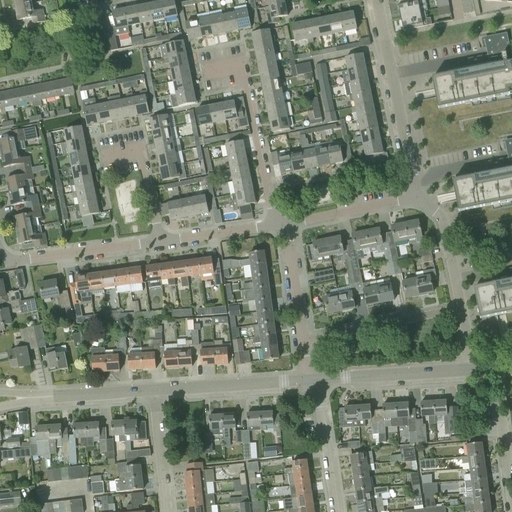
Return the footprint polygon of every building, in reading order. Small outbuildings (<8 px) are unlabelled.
[(174,0),(173,0),(161,2),(165,19),(178,16),(174,0)] [(196,0),(194,1),(195,5),(203,3),(205,15),(209,14),(206,2),(207,2),(206,0),(196,0)] [(420,12),(417,0),(414,0),(398,4),(400,13),(401,13),(401,17),(420,13),(420,12)] [(449,6),(447,0),(435,0),(438,9),(441,8),(449,6)] [(161,2),(149,5),(152,22),(165,19),(161,2)] [(32,4),(15,8),(17,21),(31,18),(33,24),(45,22),(43,10),(33,12),(32,4)] [(285,4),(269,7),(270,13),(267,14),(269,25),(280,23),(279,18),(287,16),(285,4)] [(149,5),(137,7),(140,24),(152,22),(149,5)] [(449,6),(441,8),(443,16),(451,14),(449,6)] [(137,7),(125,10),(128,26),(140,24),(137,7)] [(128,26),(125,10),(112,12),(115,28),(113,29),(114,33),(107,34),(111,52),(118,50),(115,36),(129,33),(128,26)] [(248,11),(235,14),(238,31),(251,28),(248,11)] [(59,12),(50,13),(52,20),(60,18),(59,12)] [(426,19),(425,12),(420,12),(420,13),(401,17),(402,21),(401,21),(403,31),(423,27),(422,20),(426,19)] [(354,13),(342,15),(345,32),(357,30),(354,13)] [(235,14),(223,16),(226,33),(238,31),(235,14)] [(342,15),(329,18),(333,35),(345,32),(342,15)] [(223,16),(210,19),(214,36),(226,33),(223,16)] [(329,18),(317,20),(320,37),(333,35),(329,18)] [(210,19),(198,22),(201,38),(214,36),(210,19)] [(304,23),(308,40),(309,44),(314,43),(313,39),(320,37),(317,20),(304,23)] [(201,38),(198,22),(185,24),(189,41),(201,38)] [(295,42),(308,40),(304,23),(291,25),(295,42)] [(252,34),(255,46),(275,42),(274,36),(270,37),(269,30),(252,34)] [(155,34),(156,38),(157,42),(169,40),(168,35),(162,37),(161,33),(155,34)] [(481,40),(483,49),(488,48),(492,66),(432,78),(438,110),(471,103),(472,108),(511,99),(511,62),(507,43),(500,45),(498,37),(481,40)] [(162,59),(164,59),(186,54),(183,42),(160,46),(162,59)] [(255,46),(257,59),(274,55),(271,43),(275,42),(255,46)] [(170,63),(171,70),(188,67),(186,54),(164,59),(165,65),(170,63)] [(257,59),(260,71),(276,68),(274,55),(257,59)] [(346,59),(349,70),(365,67),(362,55),(346,59)] [(312,73),(310,63),(295,66),(298,76),(312,73)] [(315,66),(318,77),(327,75),(328,75),(326,64),(315,66)] [(171,70),(174,82),(191,79),(188,67),(171,70)] [(349,70),(351,83),(367,80),(365,67),(349,70)] [(260,71),(262,83),(279,80),(276,68),(260,71)] [(143,75),(129,78),(131,88),(138,87),(137,81),(144,80),(143,75)] [(318,77),(320,89),(330,87),(327,75),(318,77)] [(129,78),(117,81),(118,85),(122,84),(124,90),(131,88),(129,78)] [(71,79),(57,82),(60,96),(74,93),(71,79)] [(174,82),(177,95),(193,91),(191,79),(174,82)] [(262,83),(265,96),(281,92),(279,80),(262,83)] [(346,96),(349,96),(354,95),(370,92),(367,80),(351,83),(343,84),(346,96)] [(117,81),(104,83),(105,88),(106,91),(113,90),(112,86),(118,85),(117,81)] [(57,82),(43,85),(46,99),(60,96),(57,82)] [(43,85),(29,88),(32,102),(33,108),(42,106),(41,100),(46,99),(43,85)] [(320,89),(323,102),(332,100),(330,87),(320,89)] [(29,88),(15,91),(18,105),(32,102),(29,88)] [(15,91),(1,94),(4,108),(18,105),(15,91)] [(193,91),(177,95),(170,96),(173,109),(196,104),(193,91)] [(140,98),(133,99),(137,116),(149,113),(146,97),(148,97),(147,92),(139,93),(140,98)] [(265,96),(267,108),(284,105),(283,101),(289,100),(290,98),(289,93),(287,92),(281,93),(281,92),(265,96)] [(355,101),(356,108),(372,104),(370,92),(354,95),(349,96),(350,102),(355,101)] [(126,101),(121,102),(124,119),(137,116),(133,99),(132,93),(125,95),(126,101)] [(311,99),(313,111),(313,112),(320,110),(317,98),(311,99)] [(96,107),(97,107),(95,99),(82,102),(84,109),(87,126),(100,123),(96,107)] [(155,99),(151,100),(153,112),(157,111),(164,110),(163,103),(156,105),(155,99)] [(323,102),(325,114),(335,112),(332,100),(323,102)] [(121,102),(109,104),(112,121),(124,119),(121,102)] [(234,102),(222,104),(225,121),(237,119),(244,118),(242,108),(236,109),(234,102)] [(267,108),(270,120),(286,117),(290,116),(292,116),(290,103),(284,105),(267,108)] [(109,104),(97,107),(96,107),(100,123),(112,121),(109,104)] [(222,104),(209,107),(213,124),(225,121),(222,104)] [(354,121),(359,120),(375,117),(372,104),(356,108),(351,109),(354,121)] [(213,124),(209,107),(197,110),(200,126),(213,124)] [(308,115),(309,121),(322,119),(320,110),(313,112),(313,111),(302,113),(303,116),(308,115)] [(335,112),(325,114),(327,124),(337,122),(335,112)] [(150,119),(153,132),(169,128),(167,116),(150,119)] [(286,117),(270,120),(272,133),(289,130),(286,117)] [(359,120),(361,132),(377,129),(375,117),(359,120)] [(64,131),(67,143),(84,140),(81,127),(64,131)] [(0,141),(0,149),(1,154),(18,151),(17,143),(37,138),(35,128),(11,133),(12,139),(0,141)] [(153,132),(155,144),(172,141),(169,128),(153,132)] [(361,132),(364,144),(380,141),(377,129),(361,132)] [(46,134),(49,147),(54,146),(52,136),(63,134),(62,131),(46,134)] [(318,167),(313,145),(313,144),(308,145),(307,139),(306,140),(305,135),(299,136),(302,153),(306,170),(318,167)] [(63,157),(69,156),(69,155),(86,152),(84,140),(67,143),(60,144),(63,157)] [(511,207),(511,140),(502,143),(503,152),(509,151),(511,167),(511,168),(452,181),(459,213),(491,206),(492,211),(511,207)] [(155,144),(158,157),(174,153),(181,152),(180,146),(173,148),(172,141),(155,144)] [(225,145),(228,157),(245,154),(242,141),(225,145)] [(380,141),(364,144),(366,156),(359,158),(361,167),(389,161),(387,153),(382,154),(380,141)] [(320,143),(313,145),(318,167),(330,165),(327,148),(326,143),(320,145),(320,143)] [(340,145),(327,148),(330,165),(343,162),(340,145)] [(293,172),(290,155),(289,150),(288,150),(288,151),(284,151),(285,157),(278,158),(277,153),(271,154),(271,153),(270,153),(273,167),(279,166),(281,175),(293,172)] [(18,165),(19,171),(32,168),(29,157),(20,158),(18,151),(1,154),(4,168),(18,165)] [(69,155),(69,156),(72,168),(89,164),(86,152),(69,155)] [(158,157),(160,169),(177,166),(174,153),(158,157)] [(302,153),(290,155),(293,172),(306,170),(302,153)] [(228,157),(231,170),(248,166),(245,154),(228,157)] [(73,173),(74,180),(91,177),(89,164),(72,168),(67,169),(68,174),(73,173)] [(177,166),(160,169),(163,181),(178,178),(179,180),(186,179),(183,164),(177,166)] [(231,170),(233,182),(250,179),(248,166),(231,170)] [(6,180),(9,193),(26,189),(24,181),(34,179),(32,168),(19,171),(20,177),(6,180)] [(75,186),(77,192),(94,189),(91,177),(74,180),(70,181),(71,187),(75,186)] [(233,182),(236,194),(236,195),(253,191),(250,179),(233,182)] [(25,203),(27,209),(40,206),(37,195),(28,197),(26,189),(9,193),(11,206),(25,203)] [(72,193),(75,205),(96,201),(94,189),(77,192),(72,193)] [(236,195),(236,194),(231,195),(232,201),(231,201),(234,212),(240,210),(241,215),(253,213),(251,205),(255,204),(253,191),(236,195)] [(205,196),(192,199),(195,216),(209,213),(205,196)] [(192,199),(180,201),(183,218),(195,216),(192,199)] [(99,214),(96,201),(75,205),(76,212),(81,211),(83,223),(93,222),(92,216),(99,214)] [(183,218),(180,201),(168,204),(160,206),(162,217),(170,215),(171,221),(183,218)] [(14,218),(16,230),(34,227),(32,219),(42,217),(40,206),(27,209),(28,215),(14,218)] [(418,221),(404,224),(408,240),(409,245),(423,242),(422,237),(418,221)] [(393,232),(386,234),(392,264),(399,262),(396,250),(395,243),(408,240),(404,224),(391,227),(393,232)] [(34,227),(16,230),(19,244),(33,241),(34,247),(47,245),(45,235),(36,237),(34,227)] [(379,229),(365,232),(369,248),(370,253),(378,251),(379,254),(384,253),(386,265),(392,264),(386,234),(380,235),(379,229)] [(348,246),(353,272),(359,270),(357,261),(364,259),(363,250),(369,248),(365,232),(352,235),(353,240),(347,241),(348,246)] [(345,261),(347,273),(353,272),(348,246),(342,247),(340,237),(326,240),(329,256),(330,256),(337,255),(338,262),(345,261)] [(331,262),(330,256),(329,256),(326,240),(313,243),(314,245),(313,245),(311,248),(311,249),(306,250),(309,263),(311,262),(311,264),(324,261),(324,263),(331,262)] [(418,252),(419,258),(432,256),(430,249),(418,252)] [(243,267),(251,266),(265,264),(264,252),(249,254),(250,260),(240,261),(241,267),(243,267)] [(432,256),(419,258),(420,264),(433,261),(432,256)] [(212,259),(198,260),(200,275),(214,273),(215,282),(222,281),(220,266),(213,267),(212,259)] [(198,260),(185,262),(187,277),(200,275),(198,260)] [(226,261),(222,261),(223,270),(228,269),(231,269),(230,260),(226,261)] [(185,262),(172,264),(174,279),(181,278),(182,288),(189,287),(187,277),(185,262)] [(399,262),(392,264),(395,276),(401,274),(399,262)] [(172,264),(159,266),(161,281),(167,280),(169,286),(175,285),(174,279),(172,264)] [(251,266),(252,277),(267,275),(265,264),(251,266)] [(392,264),(386,265),(389,277),(395,276),(392,264)] [(161,281),(159,266),(146,268),(148,282),(149,288),(162,287),(161,281)] [(141,268),(127,270),(129,285),(130,292),(131,293),(143,291),(142,283),(143,283),(141,268)] [(313,273),(314,280),(334,276),(333,269),(313,273)] [(16,271),(20,291),(24,290),(25,286),(25,281),(22,270),(16,271)] [(127,270),(114,272),(116,287),(117,294),(130,292),(129,285),(127,270)] [(359,270),(353,272),(356,284),(362,282),(359,270)] [(424,278),(416,280),(419,296),(433,293),(430,281),(437,279),(435,270),(423,272),(424,278)] [(114,272),(101,274),(103,289),(104,289),(116,287),(114,272)] [(353,272),(347,273),(350,285),(356,284),(353,272)] [(101,274),(88,276),(90,290),(91,295),(104,293),(104,289),(103,289),(101,274)] [(249,290),(254,289),(269,287),(267,275),(252,277),(253,283),(248,284),(249,290)] [(90,290),(88,276),(75,277),(76,284),(69,285),(71,295),(73,305),(80,303),(92,302),(91,295),(90,290)] [(334,276),(314,280),(315,286),(335,281),(334,276)] [(0,304),(5,303),(18,301),(21,300),(19,291),(5,294),(2,279),(0,279),(0,304)] [(389,279),(375,281),(380,304),(394,301),(389,279)] [(419,296),(416,280),(403,282),(404,288),(406,298),(419,296)] [(511,313),(511,280),(474,288),(480,319),(511,313)] [(39,284),(41,294),(43,300),(54,298),(56,310),(71,307),(69,300),(68,294),(59,296),(56,281),(39,284)] [(380,304),(375,281),(362,284),(367,306),(380,304)] [(254,289),(256,301),(270,299),(269,287),(254,289)] [(350,287),(336,290),(341,312),(355,309),(350,287)] [(341,312),(336,290),(330,291),(331,297),(324,298),(328,314),(341,312)] [(34,299),(28,301),(30,313),(37,312),(34,299)] [(256,301),(257,313),(272,311),(270,299),(256,301)] [(18,301),(5,303),(6,308),(0,309),(0,330),(5,330),(4,326),(12,324),(10,314),(21,312),(18,301)] [(106,312),(106,315),(107,322),(120,321),(120,314),(120,310),(117,310),(117,311),(106,312)] [(164,311),(149,312),(150,319),(164,318),(164,311)] [(257,313),(259,325),(274,323),(272,311),(257,313)] [(134,313),(120,314),(120,321),(135,320),(134,313)] [(94,323),(93,315),(76,318),(76,320),(77,324),(94,323)] [(106,315),(93,315),(94,323),(107,322),(106,315)] [(70,321),(65,325),(69,330),(74,326),(70,321)] [(253,326),(254,338),(275,335),(274,323),(259,325),(253,326)] [(198,338),(198,331),(200,330),(200,324),(194,325),(194,331),(190,331),(191,338),(198,338)] [(34,327),(37,343),(44,342),(41,325),(34,327)] [(26,329),(30,348),(37,347),(33,327),(26,329)] [(231,329),(233,341),(242,340),(242,339),(240,340),(238,328),(236,329),(236,328),(231,329)] [(82,347),(80,339),(79,334),(76,334),(73,335),(76,348),(79,347),(82,347)] [(261,343),(262,349),(277,347),(275,335),(254,338),(252,338),(253,344),(261,343)] [(89,345),(87,337),(80,339),(82,347),(89,345)] [(191,357),(191,351),(190,352),(189,346),(199,345),(198,338),(191,338),(191,341),(185,341),(185,345),(177,346),(178,352),(179,368),(192,367),(191,357)] [(141,355),(142,370),(156,369),(155,359),(155,354),(160,354),(159,348),(163,347),(162,340),(155,341),(153,341),(153,347),(141,348),(141,355)] [(233,341),(234,353),(243,352),(242,340),(233,341)] [(213,342),(213,343),(214,350),(215,365),(228,364),(228,360),(233,360),(232,349),(231,349),(230,345),(222,345),(222,341),(213,342)] [(113,350),(105,351),(105,354),(105,357),(106,372),(120,371),(119,361),(119,356),(123,356),(123,350),(126,350),(126,343),(118,343),(116,343),(117,350),(113,350)] [(214,350),(213,343),(200,344),(201,351),(200,351),(201,356),(201,366),(215,365),(214,350)] [(17,350),(8,352),(12,368),(19,366),(19,368),(30,366),(25,344),(16,346),(17,350)] [(68,369),(65,353),(67,353),(66,346),(46,349),(50,370),(56,369),(56,371),(68,369)] [(277,347),(262,349),(264,361),(279,359),(277,347)] [(129,356),(128,356),(128,361),(129,371),(142,370),(141,355),(141,348),(131,349),(129,352),(129,356)] [(99,349),(91,349),(92,363),(93,373),(106,372),(105,357),(105,354),(100,354),(99,349)] [(179,368),(178,352),(164,353),(165,368),(179,368)] [(243,352),(234,353),(236,366),(244,364),(243,352)] [(446,401),(433,402),(434,416),(435,416),(443,415),(445,435),(460,434),(458,407),(447,408),(446,401)] [(435,424),(435,416),(434,416),(433,402),(420,403),(421,417),(428,416),(429,425),(435,424)] [(395,405),(397,427),(409,426),(411,445),(417,444),(416,432),(415,420),(416,420),(415,409),(409,410),(408,404),(395,405)] [(391,427),(397,427),(395,405),(382,405),(383,420),(390,420),(391,427)] [(370,406),(357,407),(359,427),(366,427),(365,420),(371,420),(370,406)] [(359,427),(357,407),(344,408),(345,422),(353,421),(353,428),(359,427)] [(260,410),(260,413),(261,431),(266,431),(266,426),(274,426),(274,432),(280,432),(279,415),(273,415),(273,409),(260,410)] [(255,431),(261,431),(260,413),(247,414),(248,427),(255,427),(255,431)] [(235,415),(222,416),(223,435),(224,440),(230,439),(229,429),(236,428),(235,415)] [(223,435),(222,416),(209,416),(210,433),(204,434),(205,454),(211,454),(210,436),(223,435)] [(130,446),(130,442),(146,441),(145,422),(137,423),(137,418),(124,419),(124,422),(125,436),(126,442),(126,447),(130,446)] [(422,420),(416,420),(415,420),(416,432),(417,444),(427,444),(425,425),(423,425),(422,420)] [(125,436),(124,422),(111,423),(112,437),(118,436),(119,442),(126,442),(125,436)] [(100,452),(107,452),(106,440),(106,428),(99,429),(99,423),(86,424),(87,447),(94,446),(93,438),(100,437),(100,440),(99,440),(100,452)] [(81,447),(87,447),(86,424),(73,425),(74,439),(81,438),(81,447)] [(69,454),(68,442),(68,431),(61,431),(61,426),(48,427),(50,454),(56,454),(56,448),(62,447),(62,455),(63,455),(64,457),(69,457),(69,454)] [(0,440),(1,441),(1,436),(11,435),(10,427),(0,428),(0,447),(0,448),(0,443),(0,440)] [(51,456),(50,454),(48,427),(35,427),(36,441),(42,441),(43,457),(51,456)] [(6,440),(7,448),(20,447),(19,439),(6,440)] [(106,440),(107,452),(108,464),(114,464),(113,439),(106,440)] [(242,443),(243,461),(251,460),(250,442),(243,443),(242,443)] [(467,445),(468,457),(483,455),(481,443),(467,445)] [(411,462),(416,462),(414,447),(400,449),(402,462),(411,462)] [(31,448),(21,449),(9,450),(9,457),(31,456),(31,457),(31,448)] [(351,456),(352,468),(374,465),(373,458),(366,459),(365,453),(351,456)] [(463,470),(470,469),(485,467),(483,455),(468,457),(462,458),(463,470)] [(288,475),(308,472),(307,460),(292,462),(292,468),(284,470),(285,475),(288,475)] [(424,461),(419,461),(420,469),(425,469),(436,468),(435,460),(424,461)] [(247,463),(249,479),(254,478),(254,473),(259,472),(258,462),(247,463)] [(186,485),(206,483),(214,482),(213,470),(203,471),(202,463),(186,465),(187,473),(184,473),(186,485)] [(118,474),(119,480),(142,478),(140,465),(125,467),(126,473),(118,474)] [(352,468),(354,480),(369,477),(368,472),(374,471),(374,465),(352,468)] [(87,466),(79,466),(80,479),(88,478),(87,466)] [(464,475),(465,482),(486,479),(485,467),(470,469),(471,474),(464,475)] [(67,468),(60,468),(61,481),(68,480),(67,468)] [(288,475),(290,487),(310,484),(308,472),(288,475)] [(410,474),(412,486),(414,486),(419,485),(418,473),(410,474)] [(354,480),(356,491),(371,489),(369,477),(354,480)] [(119,480),(115,481),(116,492),(128,491),(143,490),(142,478),(119,480)] [(472,487),(473,493),(488,491),(486,479),(465,482),(465,488),(472,487)] [(91,483),(92,494),(104,493),(103,482),(91,483)] [(186,485),(187,497),(207,495),(206,483),(186,485)] [(290,487),(292,499),(312,496),(310,484),(290,487)] [(415,498),(421,498),(421,494),(419,485),(414,486),(412,486),(414,498),(415,498)] [(356,491),(358,503),(372,501),(383,501),(382,494),(388,493),(388,488),(381,488),(371,489),(356,491)] [(464,500),(465,506),(489,503),(488,491),(473,493),(474,498),(464,500)] [(21,505),(19,492),(0,494),(0,502),(1,508),(21,505)] [(131,494),(132,505),(133,505),(133,511),(139,511),(138,505),(145,504),(143,493),(131,494)] [(187,497),(188,509),(209,507),(207,495),(187,497)] [(299,510),(314,508),(312,496),(292,499),(287,499),(289,511),(299,510)] [(229,505),(240,504),(249,503),(248,497),(242,498),(229,499),(229,505)] [(426,511),(429,511),(433,511),(436,511),(435,508),(436,508),(434,497),(429,497),(424,498),(426,511)] [(417,510),(413,510),(413,511),(423,511),(421,498),(415,498),(417,510)] [(358,503),(358,511),(384,511),(383,501),(372,501),(358,503)] [(258,502),(252,503),(252,508),(252,511),(263,511),(263,507),(258,508),(258,502)] [(250,511),(250,509),(249,503),(240,504),(240,511),(250,511)] [(490,511),(489,503),(465,506),(465,511),(468,511),(476,511),(475,511),(490,511)]
